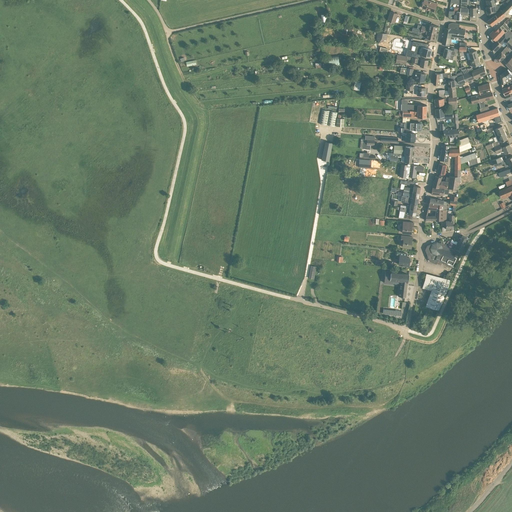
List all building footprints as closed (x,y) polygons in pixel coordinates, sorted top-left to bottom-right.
[(426,9),(432,11),(433,10),(434,11),(437,3),(427,0),(425,0),(423,7),(426,9)] [(511,0),(509,4),(506,7),(502,10),(506,15),(508,13),(509,13),(511,13),(511,0)] [(470,7),(471,4),(461,4),(460,8),(468,8),(468,15),(477,15),(477,7),(470,7)] [(488,6),(486,7),(488,13),(488,14),(492,14),(492,12),(496,11),(495,5),(488,6)] [(468,15),(468,8),(460,8),(460,11),(454,10),(449,10),(449,9),(448,16),(449,18),(462,20),(462,15),(468,15)] [(502,10),(488,20),(492,26),(506,15),(502,10)] [(387,21),(394,23),(397,13),(390,11),(387,21)] [(443,44),(449,44),(451,35),(464,37),(465,31),(457,30),(458,24),(452,23),(449,24),(449,29),(445,28),(443,44)] [(494,43),(507,29),(509,27),(505,23),(503,25),(502,25),(496,32),(494,30),(490,35),(493,38),(491,40),(494,43)] [(418,25),(412,24),(412,27),(417,28),(437,33),(438,26),(430,24),(429,28),(418,25)] [(351,35),(351,33),(352,28),(343,27),(343,32),(342,34),(351,35)] [(427,38),(434,39),(435,40),(437,33),(417,28),(416,32),(427,34),(427,38)] [(507,42),(510,38),(511,35),(511,33),(508,30),(505,33),(493,46),(492,46),(494,52),(495,52),(494,52),(505,40),(507,42)] [(378,32),(377,37),(377,39),(379,43),(386,39),(387,34),(378,32)] [(508,48),(510,47),(508,45),(499,55),(496,58),(499,62),(506,56),(504,54),(509,48),(508,48)] [(431,49),(422,47),(421,47),(420,54),(429,57),(431,49)] [(392,54),(407,56),(413,57),(415,58),(416,52),(393,48),(392,54)] [(445,48),(445,49),(444,49),(443,51),(445,52),(443,56),(449,58),(449,59),(453,60),(454,55),(456,56),(457,49),(452,48),(451,50),(445,48)] [(468,60),(478,57),(477,51),(467,53),(468,60)] [(405,64),(406,60),(407,56),(392,54),(391,62),(405,64)] [(329,64),(339,64),(339,56),(328,56),(329,64)] [(415,58),(413,57),(412,61),(417,62),(417,60),(419,61),(419,60),(421,60),(420,66),(426,67),(428,60),(415,58)] [(473,66),(475,66),(480,64),(478,57),(468,60),(471,60),(472,63),(469,64),(470,67),(473,66)] [(487,74),(484,67),(472,71),(475,78),(475,79),(487,74)] [(507,83),(509,81),(511,78),(511,73),(508,69),(503,73),(500,75),(501,81),(502,85),(502,84),(507,83)] [(458,77),(457,77),(458,85),(459,87),(464,86),(464,85),(466,82),(475,78),(472,71),(466,74),(463,75),(458,77)] [(425,74),(420,73),(415,72),(414,80),(424,82),(425,74)] [(449,87),(455,86),(455,85),(458,85),(457,77),(457,75),(451,76),(451,72),(443,74),(443,81),(448,80),(449,87)] [(362,81),(355,80),(353,88),(359,90),(362,81)] [(492,91),(489,83),(482,85),(483,86),(479,87),(481,94),(492,91)] [(511,86),(507,87),(502,89),(505,95),(511,92),(511,88),(511,85),(510,85),(511,86)] [(494,98),(492,92),(471,97),(472,103),(494,98)] [(436,105),(441,105),(445,105),(445,102),(449,101),(449,104),(457,104),(457,97),(440,98),(435,99),(436,105)] [(401,103),(401,110),(426,111),(426,105),(418,105),(407,104),(407,103),(401,103)] [(445,118),(453,118),(453,113),(444,114),(443,108),(436,109),(437,117),(437,119),(445,118)] [(494,123),(497,122),(502,121),(500,115),(498,108),(476,115),(479,122),(488,118),(489,121),(493,120),(494,123)] [(320,123),(326,125),(329,111),(323,110),(320,123)] [(328,125),(335,126),(337,113),(330,111),(328,125)] [(344,127),(345,119),(336,118),(336,126),(344,127)] [(494,132),(496,136),(499,135),(505,132),(502,126),(499,127),(498,127),(498,128),(494,130),(493,127),(486,130),(488,134),(494,132)] [(458,129),(448,130),(443,130),(444,137),(459,136),(458,129)] [(415,133),(410,133),(405,132),(402,132),(401,136),(401,139),(415,140),(415,133)] [(505,132),(499,135),(496,136),(496,137),(493,138),(495,142),(492,143),(485,146),(487,150),(494,147),(500,145),(499,142),(501,141),(501,142),(504,141),(505,140),(508,139),(505,132)] [(471,147),(468,137),(459,140),(460,148),(461,151),(471,147)] [(374,145),(374,140),(365,139),(361,139),(360,148),(370,149),(370,145),(374,145)] [(321,160),(329,162),(332,143),(324,141),(321,160)] [(501,148),(500,145),(494,147),(497,153),(504,150),(506,153),(511,150),(511,149),(510,144),(501,148)] [(393,153),(395,153),(413,155),(414,147),(394,145),(393,153)] [(459,156),(459,149),(449,149),(449,145),(442,145),(442,149),(440,159),(447,160),(448,154),(449,155),(456,153),(455,176),(449,176),(449,177),(448,182),(447,188),(458,189),(459,176),(460,167),(460,164),(459,158),(459,156)] [(404,162),(408,162),(413,162),(413,155),(395,153),(394,156),(390,156),(389,160),(397,161),(398,157),(401,157),(401,161),(404,162)] [(476,158),(467,161),(469,166),(477,163),(476,158)] [(360,164),(360,172),(372,172),(373,165),(360,164)] [(437,173),(442,174),(444,174),(446,165),(439,164),(437,173)] [(410,165),(410,169),(405,168),(404,176),(408,176),(415,177),(416,170),(423,171),(423,167),(417,166),(410,165)] [(511,167),(499,172),(500,177),(507,175),(507,173),(511,171),(511,167)] [(435,176),(432,187),(447,189),(447,188),(448,182),(445,182),(440,181),(441,177),(435,176)] [(403,190),(413,191),(419,193),(420,187),(413,186),(413,188),(404,187),(404,184),(400,184),(400,189),(404,189),(403,190)] [(511,185),(499,191),(502,198),(511,195),(511,197),(511,185)] [(407,202),(411,203),(417,204),(418,198),(398,195),(398,198),(402,198),(402,199),(407,200),(407,202)] [(428,208),(435,209),(436,209),(437,207),(442,208),(442,209),(446,209),(447,205),(442,205),(443,201),(430,198),(429,203),(428,208)] [(416,210),(410,209),(400,207),(400,211),(409,212),(409,214),(404,213),(404,218),(412,219),(413,215),(415,216),(416,210)] [(435,209),(434,215),(436,215),(436,216),(435,220),(446,220),(446,209),(442,209),(442,208),(437,207),(436,209),(435,209)] [(449,215),(449,221),(446,221),(446,229),(452,229),(452,224),(454,224),(454,215),(449,215)] [(403,221),(403,226),(402,233),(411,233),(411,229),(413,229),(413,222),(403,221)] [(403,247),(406,247),(411,248),(412,237),(401,235),(401,242),(403,243),(403,247)] [(454,250),(461,253),(465,243),(466,244),(469,238),(466,237),(462,235),(461,237),(460,237),(459,237),(459,238),(454,250)] [(425,250),(427,254),(429,261),(436,264),(437,261),(453,268),(461,253),(454,250),(445,246),(446,245),(441,242),(439,243),(437,242),(427,246),(425,250)] [(399,265),(404,265),(408,266),(409,258),(406,257),(407,253),(400,253),(399,265)] [(400,284),(400,285),(399,296),(405,297),(407,281),(408,282),(409,275),(385,272),(384,283),(391,284),(391,280),(401,281),(400,284)] [(432,289),(426,306),(439,310),(441,304),(446,293),(450,280),(433,276),(426,274),(423,287),(432,289)]
